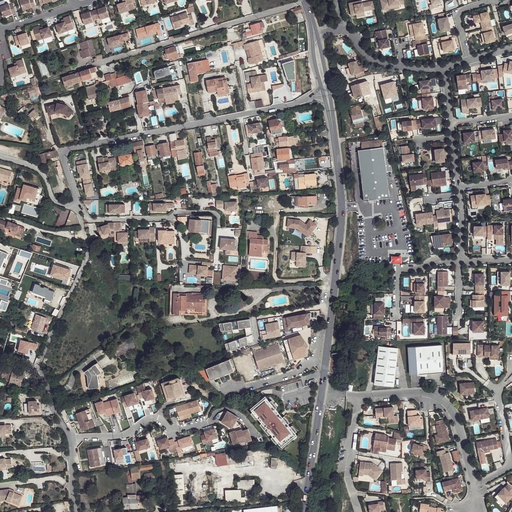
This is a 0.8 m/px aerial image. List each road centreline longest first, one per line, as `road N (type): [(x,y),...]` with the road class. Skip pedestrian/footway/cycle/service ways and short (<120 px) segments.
road 1 (secondary): [(325,91),(342,208),(305,511)]
road 2 (unclassified): [(74,201),(67,149),(325,91)]
road 3 (unclassified): [(74,201),(88,248),(38,368),(69,441)]
road 4 (unknown): [(217,275),(214,215),(107,219),(74,201)]
road 5 (residential): [(204,421),(173,429),(154,417),(127,434),(69,441)]
